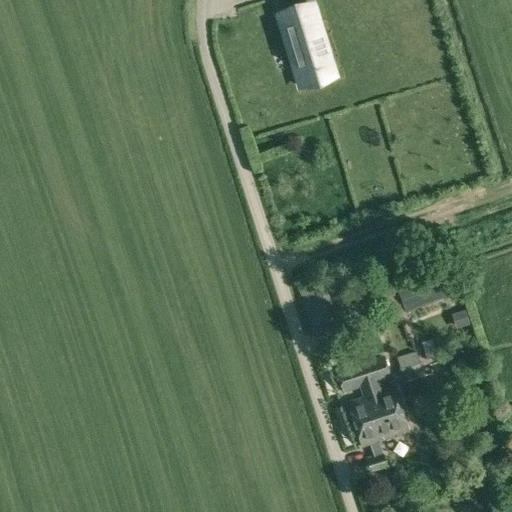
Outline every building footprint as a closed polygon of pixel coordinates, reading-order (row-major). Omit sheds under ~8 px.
[(326,55),(311,4),(284,12),(289,29),(284,30),(291,52),(297,50),(300,63),(295,64),(302,87),(321,81),(318,72),(320,72),(318,66),(316,66),(314,59),(326,55)] [(336,164),(340,177),(352,173),(347,160),(336,164)] [(398,288),(399,292),(407,313),(451,295),(441,271),(398,288)] [(323,287),(290,298),(304,339),(337,328),(323,287)] [(407,313),(399,292),(376,302),(384,323),(407,313)] [(469,323),(464,308),(455,311),(459,326),(469,323)] [(397,357),(401,369),(403,375),(451,359),(445,342),(397,357)] [(370,444),(379,441),(408,431),(393,387),(381,391),(377,381),(390,377),(383,357),(337,373),(344,392),(363,385),(367,396),(347,403),(362,446),(370,444)] [(370,444),(374,456),(383,454),(379,441),(370,444)] [(383,454),(374,456),(366,459),(370,472),(387,467),(383,454)]
